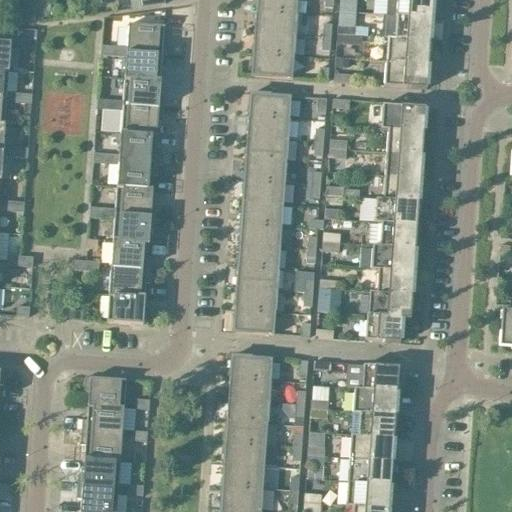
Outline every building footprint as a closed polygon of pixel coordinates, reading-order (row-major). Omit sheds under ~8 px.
[(124,1),(120,5),(121,11),(130,10),(129,0),(124,1)] [(137,0),(139,9),(163,6),(162,0),(137,0)] [(295,15),(296,0),(255,0),(255,11),(254,11),(254,12),(295,15)] [(332,9),(332,0),(323,0),(323,9),(332,9)] [(430,19),(431,0),(386,0),(385,16),(395,17),(430,19)] [(68,6),(58,8),(60,17),(71,14),(68,6)] [(30,11),(19,14),(22,24),(33,21),(30,11)] [(295,16),(295,15),(254,12),(253,34),(293,37),(295,16)] [(428,43),(430,19),(395,17),(393,40),(386,39),(386,40),(428,43)] [(125,53),(166,57),(167,44),(162,44),(163,28),(127,25),(126,48),(113,48),(112,58),(125,58),(125,53)] [(321,39),(330,39),(331,26),(322,25),(321,39)] [(336,36),(353,37),(353,28),(336,27),(336,36)] [(23,31),(22,41),(35,42),(35,32),(23,31)] [(292,57),(293,37),(253,34),(251,56),(292,58),(292,57)] [(352,46),(353,37),(336,36),(335,45),(352,46)] [(329,53),(330,39),(321,39),(320,52),(329,53)] [(427,66),(428,43),(386,40),(384,63),(427,66)] [(0,71),(7,72),(9,44),(0,43),(0,71)] [(112,58),(113,48),(100,47),(100,57),(112,58)] [(165,69),(166,57),(125,53),(125,58),(123,80),(159,83),(160,69),(165,69)] [(291,81),(292,58),(251,56),(251,57),(252,57),(250,78),(291,81)] [(335,60),(335,68),(346,69),(346,60),(335,60)] [(425,91),(427,66),(384,63),(383,88),(425,91)] [(318,83),(326,83),(327,70),(319,69),(318,83)] [(332,84),(349,85),(350,76),(333,75),(332,84)] [(158,98),(159,83),(123,80),(122,102),(109,101),(109,111),(121,112),(121,107),(162,110),(163,99),(158,98)] [(17,105),(18,95),(6,94),(5,99),(0,98),(0,125),(3,126),(5,104),(17,105)] [(17,105),(30,106),(31,96),(18,95),(17,105)] [(288,120),(290,98),(249,95),(247,116),(247,117),(288,120)] [(324,114),(325,100),(316,100),(315,113),(324,114)] [(109,111),(109,101),(97,101),(96,111),(109,111)] [(348,111),(349,102),(331,101),(331,110),(348,111)] [(380,131),(422,134),(424,109),(381,106),(380,131)] [(161,123),(162,110),(121,107),(121,112),(119,134),(155,137),(156,123),(161,123)] [(288,121),(288,120),(247,117),(245,139),(286,142),(287,121),(288,121)] [(313,144),(322,145),(323,131),(314,130),(313,144)] [(420,157),(422,134),(380,131),(387,132),(385,155),(420,157)] [(154,151),(155,137),(119,134),(118,156),(105,155),(105,165),(117,166),(117,161),(158,164),(159,152),(154,151)] [(284,162),(286,142),(245,139),(244,161),(285,163),(285,162),(284,162)] [(328,150),(345,152),(346,143),(328,141),(328,150)] [(321,158),(322,145),(313,144),(312,157),(321,158)] [(14,159),(14,149),(2,148),(2,153),(0,152),(0,174),(1,158),(14,159)] [(14,159),(26,160),(27,150),(14,149),(14,159)] [(344,161),(345,152),(328,150),(327,159),(344,161)] [(105,165),(105,155),(93,155),(92,165),(105,165)] [(419,180),(420,157),(385,155),(383,178),(419,180)] [(157,177),(158,164),(117,161),(117,166),(115,188),(151,191),(152,177),(157,177)] [(283,185),(285,163),(244,161),(244,162),(243,182),(283,185)] [(310,187),(319,188),(320,174),(311,173),(310,187)] [(417,204),(419,180),(383,178),(382,201),(375,200),(375,201),(417,204)] [(282,207),(283,185),(243,182),(241,204),(282,207)] [(318,201),(319,188),(310,187),(309,200),(318,201)] [(150,205),(151,191),(115,188),(114,210),(101,209),(101,219),(113,220),(113,215),(154,218),(155,206),(150,205)] [(325,197),(342,198),(342,189),(325,188),(325,197)] [(341,207),(342,198),(325,197),(324,206),(341,207)] [(415,227),(417,204),(375,201),(373,224),(415,227)] [(0,212),(10,213),(10,203),(0,202),(0,212)] [(10,213),(22,214),(23,204),(10,203),(10,213)] [(280,228),(282,207),(241,204),(239,225),(280,228)] [(101,219),(101,209),(89,209),(88,219),(101,219)] [(153,231),(154,218),(113,215),(113,220),(112,242),(147,245),(148,231),(153,231)] [(323,222),(320,222),(309,221),(308,230),(322,231),(323,222)] [(414,250),(415,227),(373,224),(380,225),(379,247),(371,247),(414,250)] [(279,250),(280,228),(239,225),(238,247),(279,250)] [(321,244),(338,245),(339,236),(322,235),(321,244)] [(306,252),(314,252),(315,239),(307,238),(306,252)] [(146,259),(147,245),(112,242),(110,269),(150,272),(151,260),(146,259)] [(338,254),(338,245),(321,244),(320,253),(338,254)] [(277,271),(279,250),(238,247),(236,267),(236,268),(277,271)] [(412,274),(414,250),(371,247),(370,271),(412,274)] [(313,266),(314,252),(306,252),(305,265),(313,266)] [(7,257),(6,267),(31,269),(32,259),(7,257)] [(85,263),(72,262),(71,272),(84,273),(85,263)] [(97,274),(97,268),(98,263),(85,263),(84,273),(97,274)] [(277,272),(277,271),(236,268),(234,290),(275,293),(277,272)] [(149,285),(150,272),(110,269),(108,296),(144,299),(145,284),(149,285)] [(410,297),(412,274),(370,271),(377,272),(375,294),(368,293),(368,294),(410,297)] [(302,295),(311,295),(312,282),(303,281),(302,295)] [(318,290),(335,292),(336,283),(318,281),(318,290)] [(274,313),(275,293),(234,290),(233,311),(274,314),(274,313)] [(334,301),(335,292),(318,290),(317,299),(334,301)] [(409,320),(410,297),(368,294),(366,316),(365,317),(409,320)] [(310,309),(311,295),(302,295),(302,308),(310,309)] [(143,313),(144,299),(108,296),(106,324),(146,327),(147,314),(143,313)] [(511,348),(511,307),(501,306),(498,348),(511,348)] [(15,318),(28,319),(28,309),(16,308),(15,318)] [(272,337),(274,314),(233,311),(233,313),(232,334),(272,337)] [(81,322),(81,312),(69,312),(68,321),(81,322)] [(409,322),(409,320),(365,317),(364,342),(399,344),(401,321),(409,322)] [(299,338),(308,339),(309,326),(300,325),(299,338)] [(331,341),(332,333),(315,331),(314,340),(331,341)] [(269,383),(271,360),(230,357),(228,378),(228,380),(269,383)] [(305,376),(306,363),(298,362),(297,376),(305,376)] [(329,373),(330,364),(312,363),(312,372),(329,373)] [(353,390),(395,394),(397,369),(362,366),(360,391),(353,390)] [(123,410),(125,382),(84,379),(83,392),(88,393),(87,407),(123,410)] [(269,384),(269,383),(228,380),(226,401),(267,404),(269,384)] [(394,417),(395,394),(353,390),(351,414),(394,417)] [(294,406),(303,407),(304,393),(295,392),(294,406)] [(135,411),(148,412),(148,402),(136,401),(135,411)] [(266,424),(267,404),(226,401),(225,423),(266,426),(266,424)] [(309,411),(326,412),(327,403),(310,402),(309,411)] [(302,420),(303,407),(294,406),(294,419),(302,420)] [(121,432),(123,410),(87,407),(86,422),(81,421),(80,434),(121,437),(121,432)] [(326,421),(326,412),(309,411),(308,420),(326,421)] [(392,440),(394,417),(351,414),(350,437),(392,440)] [(264,447),(266,426),(225,423),(225,424),(224,444),(264,447)] [(133,443),(133,433),(121,432),(121,437),(80,434),(79,446),(84,447),(83,461),(119,464),(120,442),(133,443)] [(133,443),(145,444),(146,434),(133,433),(133,443)] [(291,449),(300,450),(301,436),(292,435),(291,449)] [(390,464),(392,440),(350,437),(348,460),(390,464)] [(263,469),(264,447),(224,444),(222,466),(263,469)] [(306,458),(323,459),(324,450),(306,448),(306,458)] [(299,463),(300,450),(291,449),(291,462),(299,463)] [(322,467),(323,459),(306,458),(305,466),(322,467)] [(389,487),(390,464),(348,460),(346,484),(389,487)] [(117,486),(119,464),(83,461),(82,475),(77,475),(76,488),(117,491),(117,486)] [(261,490),(263,469),(222,466),(221,488),(261,490)] [(288,492),(297,493),(298,479),(289,478),(288,492)] [(387,510),(389,487),(346,484),(345,507),(387,510)] [(129,497),(129,487),(117,486),(117,491),(76,488),(75,500),(80,501),(79,511),(115,511),(116,496),(129,497)] [(129,497),(142,498),(142,487),(129,487),(129,497)] [(260,511),(261,490),(221,488),(219,509),(260,511)] [(296,506),(297,493),(288,492),(287,505),(296,506)] [(302,504),(320,505),(320,496),(303,495),(302,504)]
